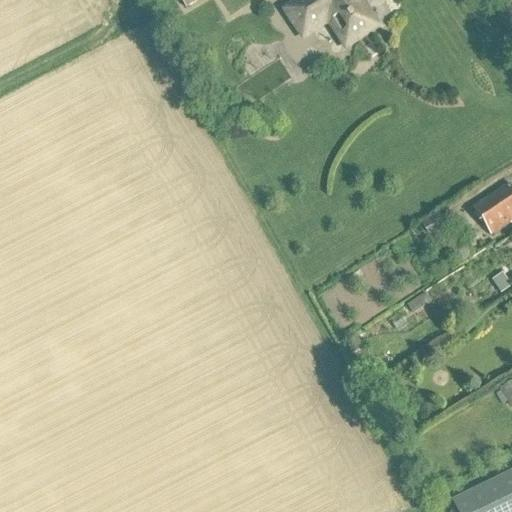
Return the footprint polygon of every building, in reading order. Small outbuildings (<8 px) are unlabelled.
[(179,0),(186,11),(204,0),(179,0)] [(347,49),(377,29),(360,4),(358,5),(355,0),(305,0),(286,13),(300,34),(326,17),(347,49)] [(511,191),(509,193),(506,189),(473,211),(490,237),(511,222),(511,191)] [(445,212),(421,226),(431,241),(454,227),(445,212)] [(501,297),(511,290),(502,276),(492,283),(501,297)] [(511,383),(499,392),(510,410),(511,408),(511,383)] [(511,511),(511,473),(451,504),(455,511),(511,511)]
